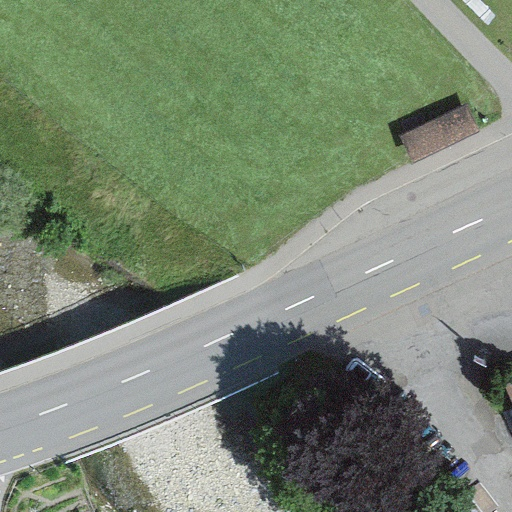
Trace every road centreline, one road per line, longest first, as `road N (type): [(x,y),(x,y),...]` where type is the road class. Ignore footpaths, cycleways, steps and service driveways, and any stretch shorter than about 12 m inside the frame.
road 1 (primary): [(511,206),(181,360),(0,428)]
road 2 (unclassified): [(511,86),(425,0)]
